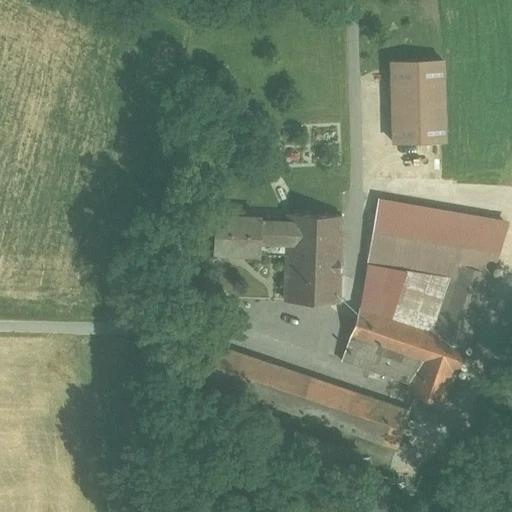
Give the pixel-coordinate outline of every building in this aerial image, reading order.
[(443,60),(392,61),(394,142),(445,141),(443,60)] [(378,201),(367,263),(451,278),(457,263),(488,272),(505,222),(378,201)] [(342,215),(289,213),(287,221),(287,241),(286,300),(339,302),(342,215)] [(260,216),(214,215),(213,251),(259,252),(259,240),(287,241),(287,221),(259,220),(260,216)] [(435,330),(360,305),(342,360),(410,382),(406,392),(445,405),(466,340),(473,341),(479,323),(472,321),(488,272),(457,263),(451,278),(440,318),(438,318),(435,330)] [(409,409),(212,343),(200,380),(267,403),(397,446),(409,409)] [(208,353),(185,345),(175,371),(198,379),(208,353)] [(359,451),(294,429),(284,460),(348,482),(359,451)] [(403,502),(403,498),(401,488),(396,481),(388,476),(378,474),(369,476),(361,481),(356,489),(355,499),(357,508),(359,511),(398,511),(401,507),(403,502)]
